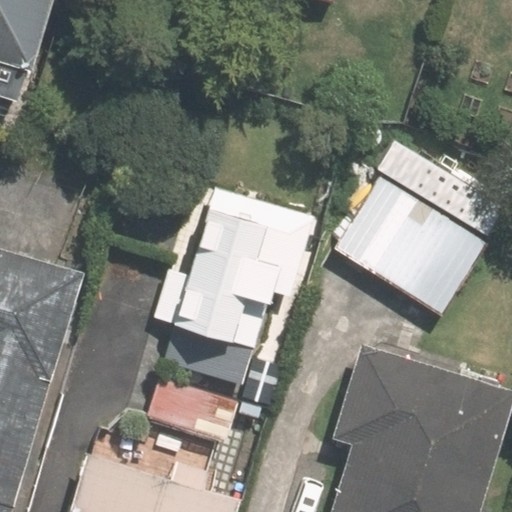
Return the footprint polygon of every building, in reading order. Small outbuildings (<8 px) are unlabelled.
[(0,0),(0,132),(1,133),(36,0),(0,0)] [(480,247),(377,174),(329,241),(432,314),(480,247)] [(277,301),(301,218),(205,190),(180,277),(163,272),(149,315),(169,321),(159,358),(235,380),(260,296),(277,301)] [(0,481),(60,279),(0,261),(0,481)] [(474,511),(509,394),(366,351),(342,435),(359,440),(337,511),(474,511)] [(244,398),(155,372),(140,423),(229,449),(244,398)] [(58,511),(218,511),(221,505),(73,463),(58,511)]
